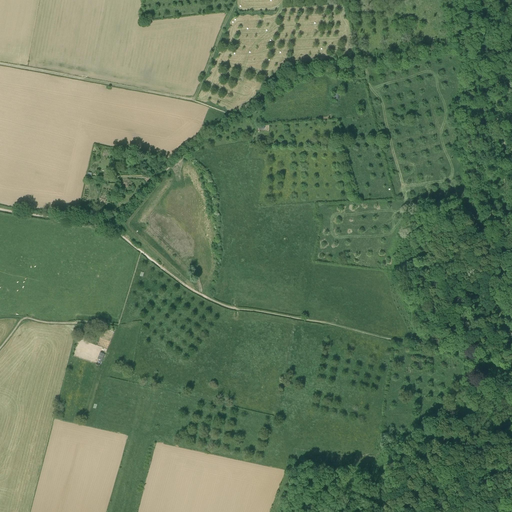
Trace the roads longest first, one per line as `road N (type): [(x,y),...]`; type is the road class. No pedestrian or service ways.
road 1 (track): [(140,251),(233,309),(462,352)]
road 2 (track): [(0,63),(192,98)]
road 3 (track): [(110,225),(161,172),(237,117)]
